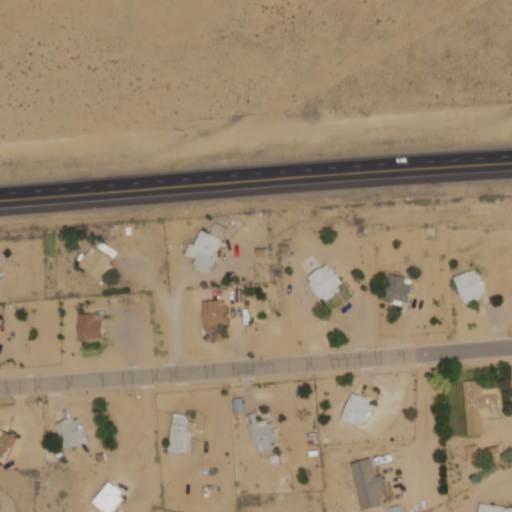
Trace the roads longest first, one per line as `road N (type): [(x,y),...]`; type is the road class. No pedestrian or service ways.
road 1 (residential): [(0,387),(511,346)]
road 2 (primary): [(511,157),(0,195)]
